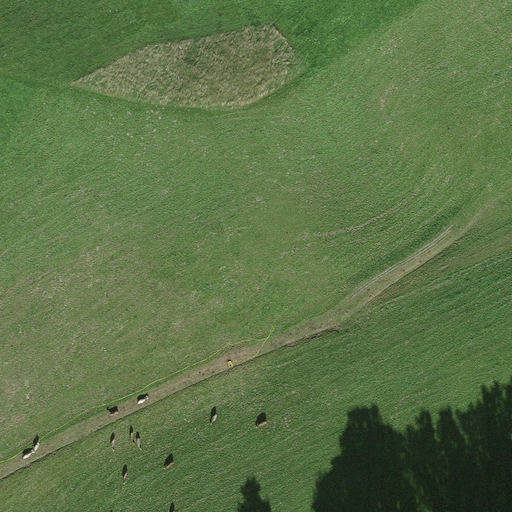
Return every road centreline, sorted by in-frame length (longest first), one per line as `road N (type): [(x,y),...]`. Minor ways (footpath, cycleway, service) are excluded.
road 1 (track): [(0,470),(120,408),(316,325),(501,205)]
road 2 (track): [(341,311),(393,298),(511,247)]
